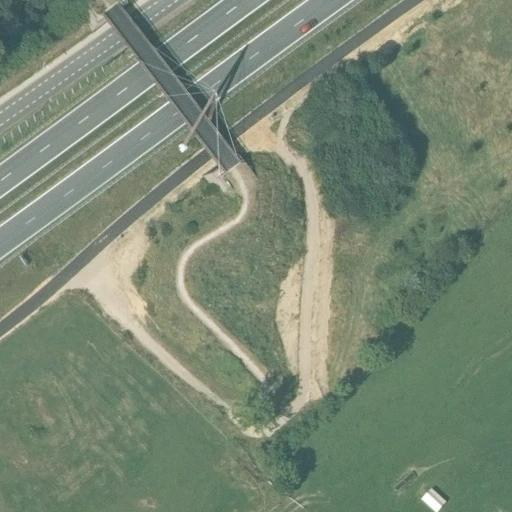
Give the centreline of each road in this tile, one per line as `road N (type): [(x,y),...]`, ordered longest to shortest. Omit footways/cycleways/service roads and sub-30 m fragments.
road 1 (trunk): [(0,243),(331,0)]
road 2 (trunk): [(249,0),(0,183)]
road 3 (tertiary): [(168,0),(0,121)]
